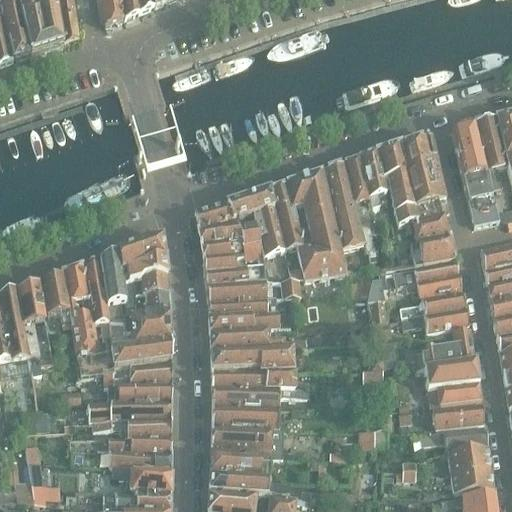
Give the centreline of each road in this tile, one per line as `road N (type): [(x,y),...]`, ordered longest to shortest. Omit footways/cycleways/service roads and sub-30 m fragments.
road 1 (residential): [(186,511),(188,377),(174,209)]
road 2 (residential): [(433,119),(174,209)]
road 3 (residential): [(511,510),(464,246)]
road 4 (residential): [(0,273),(174,209)]
road 5 (residential): [(174,209),(134,81),(138,51)]
road 6 (residential): [(464,246),(433,119)]
road 7 (residential): [(138,51),(155,34),(247,0)]
